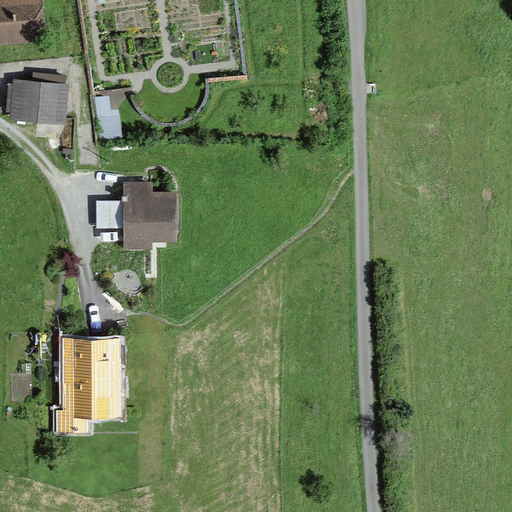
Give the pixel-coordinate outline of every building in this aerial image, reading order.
[(39,0),(0,0),(0,41),(43,38),(39,0)] [(67,96),(16,87),(9,128),(60,136),(67,96)] [(102,134),(122,134),(120,100),(100,101),(102,134)] [(173,181),(115,184),(118,249),(175,246),(173,181)] [(115,341),(59,342),(61,420),(116,419),(115,341)]
